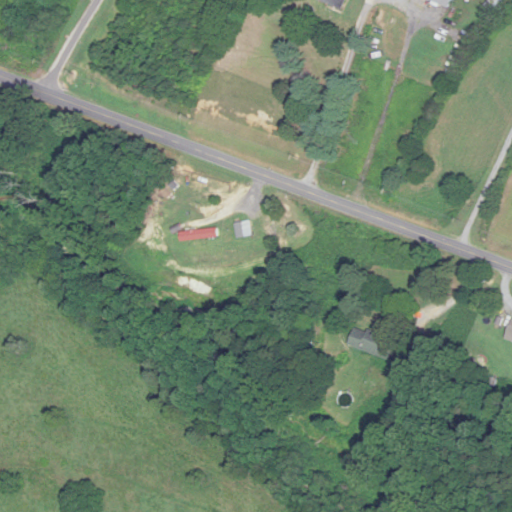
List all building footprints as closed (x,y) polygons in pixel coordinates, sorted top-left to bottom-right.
[(348,0),(318,0),(345,9),(348,0)] [(427,0),(451,10),(454,0),(427,0)] [(500,0),(487,0),(488,10),(501,10),(500,0)] [(176,206),(167,202),(151,240),(159,244),(176,206)] [(352,345),(392,359),(398,341),(358,328),(352,345)]
